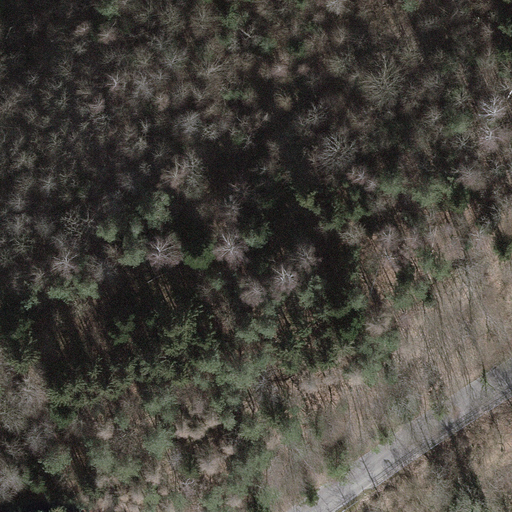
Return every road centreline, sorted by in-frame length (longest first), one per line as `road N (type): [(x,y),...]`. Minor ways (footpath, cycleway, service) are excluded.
road 1 (track): [(0,372),(161,215)]
road 2 (tertiary): [(325,511),(511,385)]
